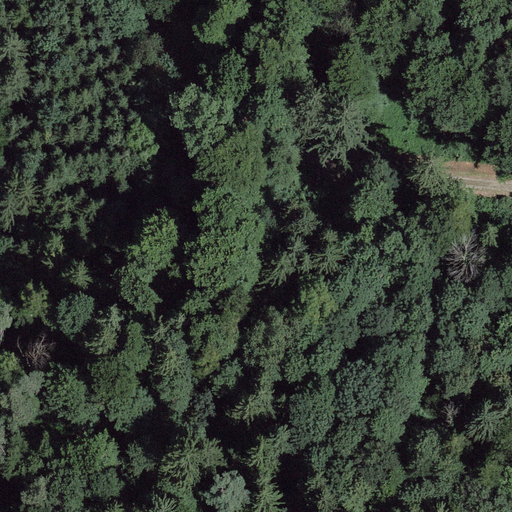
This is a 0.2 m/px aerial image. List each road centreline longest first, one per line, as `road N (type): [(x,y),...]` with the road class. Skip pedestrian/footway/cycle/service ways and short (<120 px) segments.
road 1 (track): [(32,511),(162,214),(195,89),(329,169),(511,195)]
road 2 (track): [(329,169),(511,277)]
